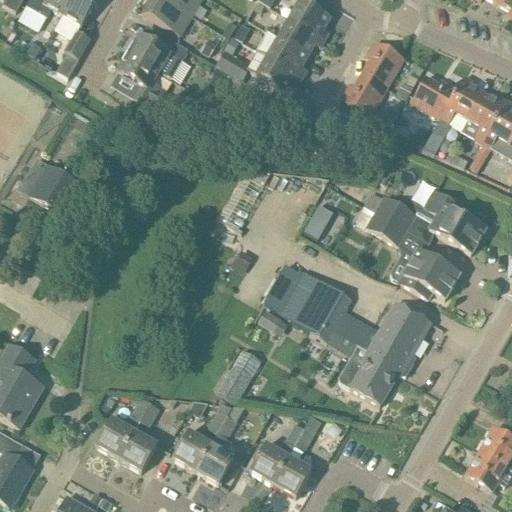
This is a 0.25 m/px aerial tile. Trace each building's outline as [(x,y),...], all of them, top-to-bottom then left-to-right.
[(0,0),(0,4),(2,6),(1,9),(15,17),(24,0),(0,0)] [(60,21),(72,0),(31,0),(24,12),(45,24),(50,15),(60,21)] [(94,0),(72,0),(60,21),(80,33),(98,2),(94,0)] [(191,20),(157,0),(152,0),(142,18),(179,40),(191,20)] [(157,0),(191,20),(203,0),(202,0),(157,0)] [(505,20),(511,23),(511,0),(499,0),(496,7),(508,14),(505,20)] [(288,24),(324,45),(328,38),(322,35),(330,23),(299,5),(288,24)] [(288,24),(277,43),(307,61),(314,49),(319,52),(324,45),(288,24)] [(88,45),(74,37),(62,57),(76,65),(88,45)] [(277,43),(267,37),(256,56),(302,83),(306,76),(300,73),(307,61),(277,43)] [(170,84),(176,74),(188,54),(165,41),(159,52),(138,39),(127,58),(158,77),(170,84)] [(361,79),(386,93),(403,64),(373,47),(366,60),(370,62),(361,79)] [(237,84),(244,72),(246,68),(223,55),(214,71),(229,79),(221,93),(232,99),(239,85),(237,84)] [(302,83),(256,56),(245,75),(285,98),(292,86),(298,89),(302,83)] [(158,77),(127,58),(115,77),(137,90),(129,103),(153,117),(166,96),(152,87),(158,77)] [(386,93),(361,79),(351,95),(347,93),(339,106),(369,123),(386,93)] [(464,81),(456,94),(457,94),(440,124),(461,136),(466,126),(483,98),(470,90),(473,86),(464,81)] [(457,94),(456,94),(444,87),(442,91),(424,82),(410,107),(440,124),(457,94)] [(402,85),(394,98),(405,105),(413,91),(404,86),(402,85)] [(212,108),(190,96),(183,109),(204,121),(212,108)] [(474,144),(482,148),(507,106),(499,101),(496,105),(483,98),(466,126),(479,134),(474,144)] [(511,108),(507,106),(482,148),(511,165),(511,108)] [(387,110),(374,132),(386,139),(399,117),(387,110)] [(429,143),(423,154),(434,159),(440,148),(429,143)] [(448,156),(444,165),(462,173),(467,165),(448,156)] [(473,164),(468,173),(476,177),(481,169),(473,164)] [(80,192),(45,172),(28,201),(63,221),(80,192)] [(370,197),(362,210),(405,235),(405,236),(427,249),(433,238),(470,259),(484,235),(454,218),(458,211),(434,197),(424,213),(409,204),(404,213),(382,201),(381,203),(370,197)] [(332,217),(318,209),(303,236),(317,244),(332,217)] [(405,235),(362,210),(353,226),(397,250),(405,236),(405,235)] [(251,262),(242,256),(236,266),(245,272),(251,262)] [(458,280),(416,256),(398,288),(427,304),(431,297),(444,304),(458,280)] [(326,349),(344,317),(351,305),(306,279),(283,318),(287,320),(285,325),(326,349)] [(349,362),(336,385),(347,391),(377,410),(395,380),(380,371),(392,351),(385,346),(393,332),(397,335),(409,315),(395,307),(377,336),(366,356),(356,350),(349,362)] [(280,324),(264,315),(257,327),(273,336),(280,324)] [(380,371),(395,380),(398,382),(399,381),(403,381),(412,367),(409,363),(430,328),(409,315),(397,335),(393,332),(385,346),(392,351),(380,371)] [(33,363),(8,349),(0,363),(0,380),(1,381),(0,382),(0,423),(18,434),(42,392),(23,381),(33,363)] [(251,383),(232,371),(215,398),(234,410),(251,383)] [(111,423),(95,451),(118,464),(134,437),(133,436),(139,426),(139,427),(149,409),(139,403),(123,431),(111,423)] [(159,415),(149,409),(139,427),(149,432),(159,415)] [(216,439),(226,422),(230,414),(221,409),(207,433),(216,439)] [(310,421),(303,434),(303,435),(293,452),(303,457),(320,427),(310,421)] [(211,450),(195,477),(218,490),(234,463),(220,455),(236,427),(226,422),(216,439),(210,449),(211,450)] [(265,449),(249,476),(272,489),(288,462),(287,462),(293,452),(303,435),(303,434),(293,429),(277,456),(265,449)] [(478,457),(511,477),(511,445),(492,434),(478,457)] [(172,463),(195,477),(211,450),(210,449),(188,436),(172,463)] [(22,450),(0,437),(0,458),(4,460),(0,467),(0,506),(9,511),(31,474),(14,465),(22,450)] [(157,450),(134,437),(118,464),(141,477),(157,450)] [(504,493),(511,478),(511,477),(478,457),(464,482),(492,498),(497,489),(504,493)] [(311,476),(288,462),(272,489),(296,503),(311,476)] [(234,493),(246,497),(252,482),(239,478),(234,493)] [(85,511),(67,501),(60,511),(85,511)]
